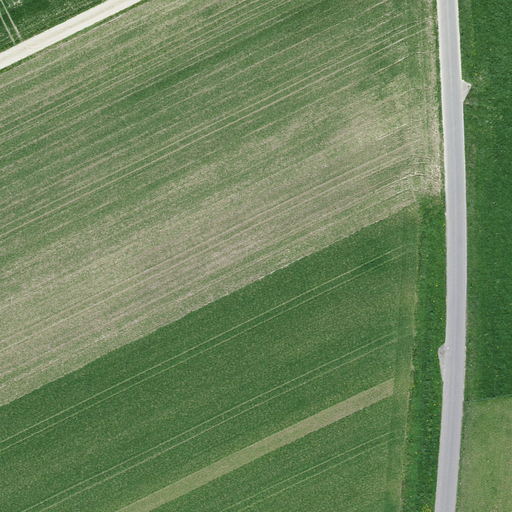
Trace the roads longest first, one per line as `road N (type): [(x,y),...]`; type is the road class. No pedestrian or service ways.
road 1 (unclassified): [(447,0),(456,310),(445,511)]
road 2 (track): [(0,61),(124,0)]
